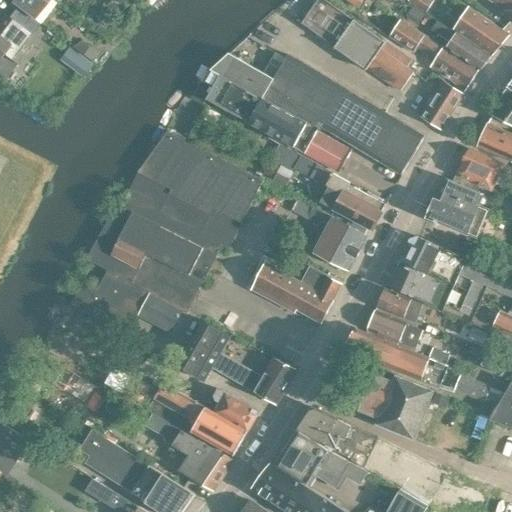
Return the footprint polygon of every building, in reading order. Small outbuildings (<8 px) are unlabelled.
[(45,0),(16,0),(35,14),(45,0)] [(316,0),(302,22),(335,46),(354,19),(325,0),(316,0)] [(418,7),(426,13),(426,12),(434,0),(433,0),(407,0),(408,0),(418,7)] [(511,0),(491,0),(502,7),(499,10),(511,21),(511,0)] [(109,1),(100,8),(110,16),(117,7),(109,1)] [(453,29),(492,54),(509,34),(468,7),(453,29)] [(100,8),(96,18),(104,24),(110,16),(100,8)] [(0,54),(2,52),(15,63),(33,38),(4,16),(0,20),(0,54)] [(366,69),(381,48),(386,41),(354,19),(335,46),(366,69)] [(432,30),(451,42),(447,48),(480,69),(491,55),(438,20),(432,30)] [(435,60),(431,67),(454,82),(465,90),(478,71),(478,70),(435,41),(431,39),(421,33),(412,27),(410,29),(401,43),(402,43),(415,52),(417,48),(418,48),(435,60)] [(80,39),(71,46),(82,54),(88,45),(80,39)] [(381,48),(367,68),(400,91),(414,71),(407,66),(397,59),(402,52),(386,41),(381,48)] [(273,78),(230,52),(211,69),(262,97),(273,78)] [(344,139),(367,102),(288,54),(273,78),(262,97),(307,122),(308,121),(315,125),(316,122),(344,139)] [(294,146),(339,171),(351,150),(317,130),(318,128),(307,122),(262,97),(211,69),(208,67),(192,97),(204,102),(207,99),(294,146)] [(444,80),(421,116),(441,129),(463,93),(444,80)] [(490,112),(511,124),(511,80),(503,93),(504,93),(490,112)] [(367,102),(344,139),(387,165),(401,174),(424,136),(410,128),(367,102)] [(209,108),(203,118),(214,124),(220,114),(209,108)] [(477,146),(511,160),(511,157),(511,134),(487,124),(477,146)] [(121,204),(92,261),(122,276),(132,281),(147,252),(202,280),(216,254),(208,250),(209,248),(213,240),(228,247),(263,179),(228,161),(225,166),(204,206),(199,203),(187,226),(165,215),(177,191),(179,192),(202,148),(167,130),(145,173),(139,170),(126,195),(149,206),(144,216),(121,204)] [(293,168),(300,156),(300,155),(300,154),(289,148),(280,144),(271,159),(291,170),(292,170),(293,168)] [(456,174),(490,189),(504,163),(469,148),(468,149),(469,150),(466,154),(464,159),(463,159),(461,163),(461,164),(456,174)] [(354,184),(300,156),(293,168),(328,186),(320,201),(372,228),(383,209),(380,207),(383,203),(385,205),(386,204),(353,187),(354,184)] [(424,210),(426,216),(427,216),(427,217),(475,236),(487,209),(478,205),(483,193),(447,178),(438,199),(435,198),(434,199),(433,199),(427,201),(424,210)] [(356,249),(360,251),(361,249),(368,235),(314,206),(310,213),(330,223),(314,252),(349,270),(357,256),(357,257),(358,255),(354,253),(356,249)] [(441,309),(443,305),(460,273),(474,279),(462,304),(459,310),(469,314),(472,309),(474,304),(483,283),(507,294),(511,296),(511,304),(510,308),(511,309),(511,276),(510,276),(506,274),(505,275),(466,258),(433,243),(429,241),(417,236),(411,238),(401,257),(400,259),(398,259),(396,263),(398,264),(392,277),(392,278),(391,278),(391,279),(390,280),(390,281),(388,285),(398,289),(399,290),(402,292),(403,292),(421,300),(440,309),(441,310),(441,309)] [(301,282),(289,276),(264,262),(250,288),(295,312),(297,309),(321,322),(342,283),(310,266),(301,282)] [(69,304),(128,336),(139,315),(170,332),(182,311),(117,276),(104,301),(79,287),(69,304)] [(377,306),(414,322),(421,325),(425,316),(418,313),(422,304),(420,303),(407,298),(407,297),(404,296),(385,288),(377,306)] [(368,329),(399,342),(398,344),(413,350),(417,340),(402,334),(407,323),(375,310),(368,329)] [(493,325),(511,333),(511,316),(499,311),(493,325)] [(204,320),(178,365),(204,381),(212,367),(221,352),(230,335),(204,320)] [(343,348),(439,386),(448,364),(356,328),(352,334),(353,337),(350,342),(347,342),(343,348)] [(57,351),(83,365),(94,344),(68,330),(57,351)] [(488,359),(507,367),(511,359),(511,356),(511,354),(498,348),(494,346),(490,356),(488,359)] [(431,347),(428,356),(445,363),(449,354),(431,347)] [(212,367),(277,404),(297,369),(274,357),(263,377),(251,369),(249,372),(219,355),(212,367)] [(491,375),(486,384),(491,386),(495,387),(506,367),(498,363),(498,364),(482,356),(476,367),(491,375)] [(51,370),(58,375),(53,383),(83,402),(94,385),(56,361),(51,370)] [(110,389),(120,395),(131,375),(121,369),(110,389)] [(360,409),(380,417),(377,423),(414,438),(433,389),(396,375),(394,381),(374,373),(360,409)] [(491,386),(486,384),(461,373),(455,388),(484,401),(491,386)] [(29,389),(38,394),(45,381),(36,376),(29,389)] [(130,399),(140,405),(150,386),(140,380),(130,399)] [(248,430),(215,411),(163,382),(147,410),(182,430),(191,435),(193,431),(234,455),(248,430)] [(511,382),(492,418),(511,425),(511,382)] [(221,402),(215,411),(248,430),(259,411),(219,389),(215,395),(216,399),(221,402)] [(428,505),(448,471),(446,470),(443,469),(439,467),(431,463),(421,459),(416,456),(409,453),(403,450),(397,447),(393,445),(390,443),(385,441),(380,439),(377,437),(376,439),(370,436),(366,434),(362,432),(359,430),(356,429),(354,427),(350,426),(351,426),(348,425),(346,423),(344,422),(340,421),(336,418),(335,418),(334,417),(332,417),(330,415),(328,414),(326,413),(324,412),(322,412),(321,411),(318,409),(316,408),(309,410),(308,412),(308,413),(307,414),(306,416),(304,419),(298,427),(297,429),(298,429),(299,430),(308,434),(321,442),(334,449),(332,452),(333,452),(335,453),(338,454),(343,457),(351,460),(351,461),(363,467),(374,474),(387,481),(400,489),(413,496),(428,505)] [(0,471),(7,475),(29,440),(0,422),(0,471)] [(85,463),(163,511),(182,511),(195,494),(92,429),(79,449),(89,455),(85,463)] [(296,431),(275,463),(311,486),(316,477),(330,487),(340,471),(360,483),(367,471),(338,454),(335,453),(333,452),(332,452),(299,430),(298,429),(297,429),(296,430),(296,431)] [(171,447),(181,453),(184,451),(189,455),(176,475),(210,496),(234,460),(182,430),(171,447)] [(290,511),(349,511),(271,462),(252,488),(290,511)] [(84,487),(91,491),(89,494),(110,508),(113,504),(125,511),(147,511),(137,506),(91,476),(84,487)] [(423,511),(427,505),(400,489),(387,511),(423,511)] [(267,511),(260,507),(260,506),(258,506),(250,500),(249,500),(249,501),(241,511),(267,511)]
